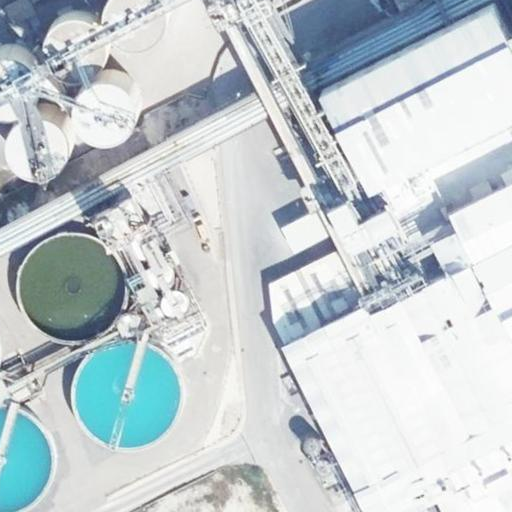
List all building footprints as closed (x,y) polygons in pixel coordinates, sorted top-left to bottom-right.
[(107,0),(106,2),(104,9),(103,17),(104,25),(107,29),(108,32),(109,34),(114,40),(120,45),(128,48),(136,49),(143,48),(151,45),(158,41),(163,35),(167,28),(169,21),(169,13),(168,5),(165,0),(107,0)] [(418,0),(394,0),(399,10),(419,2),(418,0)] [(320,73),(351,136),(346,138),(354,154),(359,152),(368,170),(511,99),(511,15),(472,35),(456,6),(320,73)] [(107,29),(104,25),(99,18),(91,14),(83,11),(75,11),(66,12),(59,16),(52,22),(48,29),(45,37),(44,46),(46,54),(50,62),(55,68),(62,73),(70,76),(79,77),(87,75),(95,72),(102,66),(107,59),(110,51),(110,42),(109,34),(108,32),(107,29)] [(42,78),(43,71),(42,64),(40,57),(37,51),(32,46),(26,42),(20,39),(13,37),(6,37),(0,38),(0,102),(6,104),(13,104),(20,103),(26,100),(32,96),(37,91),(40,85),(42,78)] [(142,117),(144,107),(143,98),(139,89),(133,82),(125,77),(116,74),(107,74),(97,76),(89,81),(83,88),(79,97),(78,106),(79,116),(83,124),(89,132),(97,137),(106,139),(115,140),(124,137),(132,132),(138,125),(142,117)] [(68,143),(69,135),(68,127),(65,120),(61,114),(55,108),(49,104),(41,102),(34,101),(26,103),(19,106),(12,110),(7,116),(4,123),(2,131),(2,138),(4,146),(7,153),(12,159),(18,164),(25,167),(33,168),(41,168),(48,166),(55,162),(60,157),(65,150),(68,143)] [(511,171),(452,200),(447,202),(469,248),(367,298),(360,286),(277,326),(367,508),(511,438),(511,171)] [(447,202),(452,200),(438,172),(420,180),(428,198),(434,200),(437,207),(447,202)] [(511,511),(511,448),(510,446),(428,486),(440,511),(511,511)]
